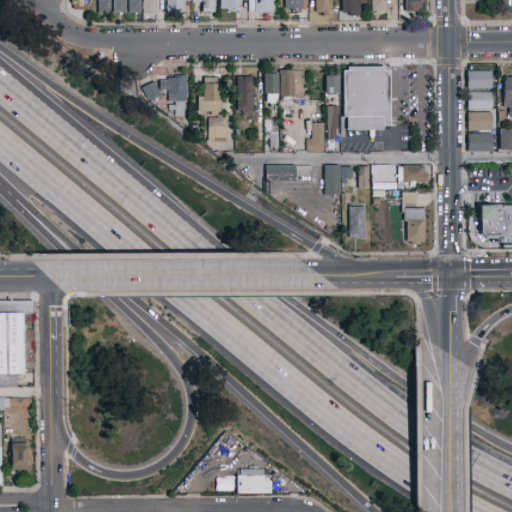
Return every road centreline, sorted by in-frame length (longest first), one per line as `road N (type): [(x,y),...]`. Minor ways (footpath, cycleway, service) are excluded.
road 1 (motorway): [(511,482),(368,389),(0,84)]
road 2 (motorway): [(0,139),(342,427),(476,511)]
road 3 (motorway): [(35,217),(165,347),(195,403),(179,454),(137,477),(90,465),(70,446),(50,394)]
road 4 (residential): [(52,18),(108,45),(511,43)]
road 5 (motorway): [(511,451),(405,390),(132,196)]
road 6 (motorway): [(35,217),(370,511)]
road 7 (motorway): [(360,277),(104,120),(0,43)]
road 8 (residential): [(0,510),(293,511)]
road 9 (tertiary): [(448,0),(450,276)]
road 10 (secondary): [(63,278),(318,277)]
road 11 (secondary): [(449,342),(448,511)]
road 12 (secondary): [(318,277),(450,276)]
